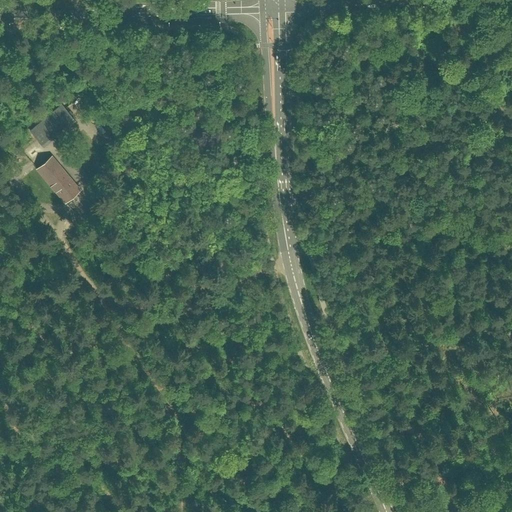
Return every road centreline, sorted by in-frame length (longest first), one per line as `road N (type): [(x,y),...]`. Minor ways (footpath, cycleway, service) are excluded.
road 1 (track): [(511,228),(461,227),(290,255),(183,312),(99,298)]
road 2 (tertiary): [(386,511),(319,358),(293,272),(280,143)]
road 3 (secondary): [(0,14),(262,8)]
road 4 (track): [(181,511),(174,421),(99,298)]
road 5 (secondary): [(282,7),(495,0)]
road 6 (track): [(99,298),(0,167)]
road 7 (tertiary): [(262,8),(269,127),(280,143)]
road 8 (tertiary): [(280,143),(282,7)]
